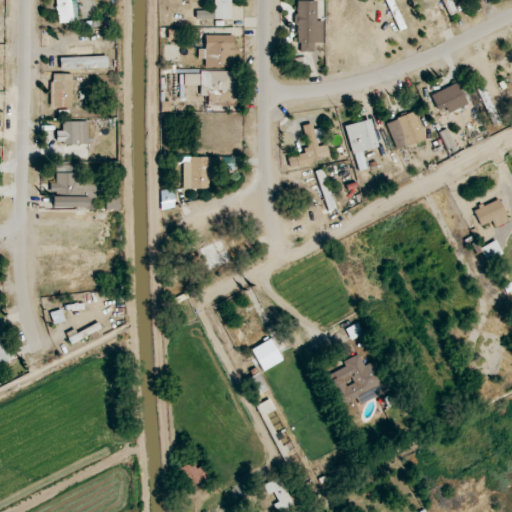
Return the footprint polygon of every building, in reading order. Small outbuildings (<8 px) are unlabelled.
[(77,1),(71,1),(70,0),(56,0),(58,23),(78,21),(77,1)] [(214,0),(214,10),(196,11),(196,20),(233,19),(232,0),(214,0)] [(440,0),(448,16),(457,12),(451,0),(440,0)] [(314,52),(313,43),(322,43),(322,21),(317,21),(316,1),(297,1),(298,52),(314,52)] [(233,35),(206,35),(205,67),(232,68),(233,35)] [(60,58),(60,70),(107,68),(107,56),(60,58)] [(200,90),(232,90),(233,71),(200,71),(200,90)] [(72,74),(51,74),(51,107),(72,107),(72,74)] [(445,108),(448,113),(467,104),(457,83),(430,95),(438,111),(445,108)] [(400,148),(424,140),(415,112),(391,120),(400,148)] [(346,125),(357,171),(367,169),(362,151),(377,148),(370,119),(346,125)] [(88,121),(62,122),(62,131),(56,131),(57,144),(88,144),(88,121)] [(302,126),(307,151),(287,156),(289,167),(330,157),(326,144),(318,147),(316,140),(326,137),(324,127),(313,130),(312,123),(302,126)] [(183,189),(209,189),(209,159),(183,158),(183,189)] [(51,207),(87,207),(87,198),(96,198),(96,175),(74,175),(74,165),(56,165),(56,184),(51,184),(51,207)] [(315,171),(328,211),(336,208),(323,169),(315,171)] [(120,209),(119,194),(105,195),(106,209),(120,209)] [(508,222),(499,199),(473,209),(480,226),(491,222),(494,227),(508,222)] [(232,262),(222,239),(198,249),(208,272),(232,262)] [(502,254),(496,241),(482,247),(489,260),(502,254)] [(53,324),(64,322),(63,317),(61,317),(59,311),(51,313),(53,324)] [(0,366),(8,364),(0,338),(0,366)] [(358,405),(389,390),(375,360),(364,366),(358,354),(343,362),(345,367),(331,374),(345,404),(355,399),(358,405)] [(252,395),(266,391),(260,374),(247,379),(252,395)] [(275,410),(269,399),(256,406),(261,417),(275,410)] [(196,469),(193,462),(179,469),(188,487),(208,477),(202,466),(196,469)] [(273,504),(277,511),(278,511),(293,505),(280,477),(263,485),(268,495),(274,492),(278,502),(273,504)]
